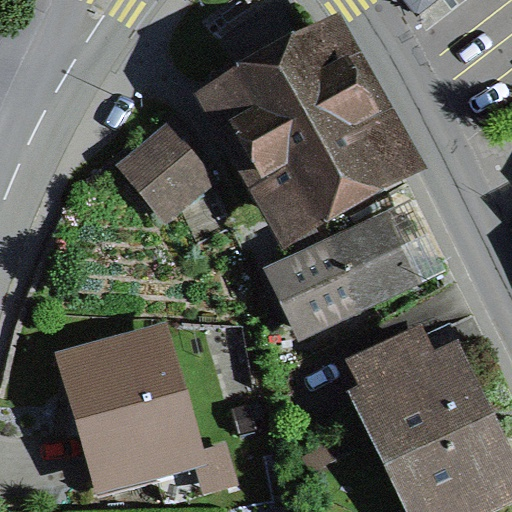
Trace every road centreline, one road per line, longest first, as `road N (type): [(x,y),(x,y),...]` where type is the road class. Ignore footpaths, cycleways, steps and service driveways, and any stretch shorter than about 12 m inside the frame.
road 1 (unclassified): [(357,0),(511,290)]
road 2 (tertiary): [(0,219),(102,0)]
